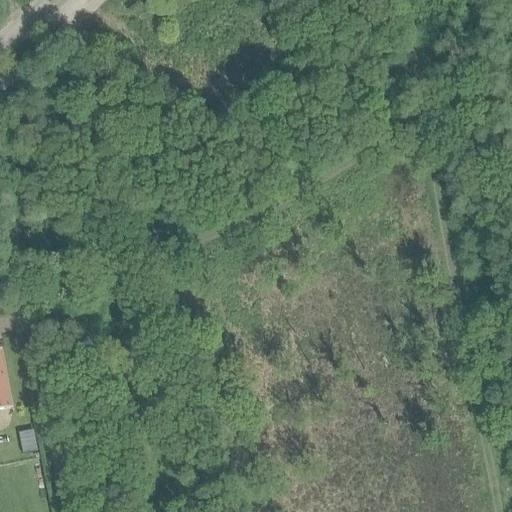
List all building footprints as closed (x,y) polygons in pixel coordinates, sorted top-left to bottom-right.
[(245,33),(223,8),(198,30),(218,53),(232,40),(234,43),(245,33)] [(272,27),(261,15),(252,23),(263,35),(272,27)] [(201,113),(185,91),(171,101),(187,123),(201,113)] [(0,356),(0,410),(10,409),(0,356)] [(18,434),(22,455),(37,452),(33,431),(18,434)]
